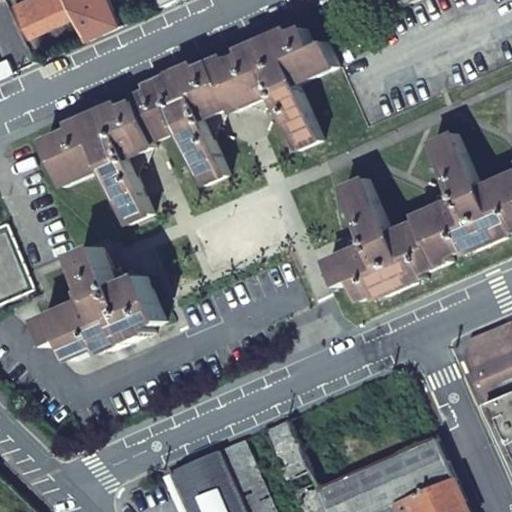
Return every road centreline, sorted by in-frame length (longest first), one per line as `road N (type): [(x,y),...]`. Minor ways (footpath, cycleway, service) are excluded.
road 1 (residential): [(70,488),(421,330)]
road 2 (residential): [(0,115),(263,0)]
road 3 (residential): [(421,330),(504,511)]
